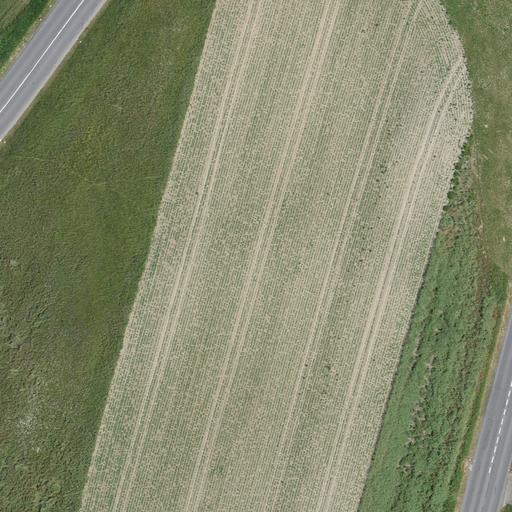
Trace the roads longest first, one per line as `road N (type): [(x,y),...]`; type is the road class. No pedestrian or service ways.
road 1 (secondary): [(83,0),(0,109)]
road 2 (secondary): [(480,511),(511,387)]
